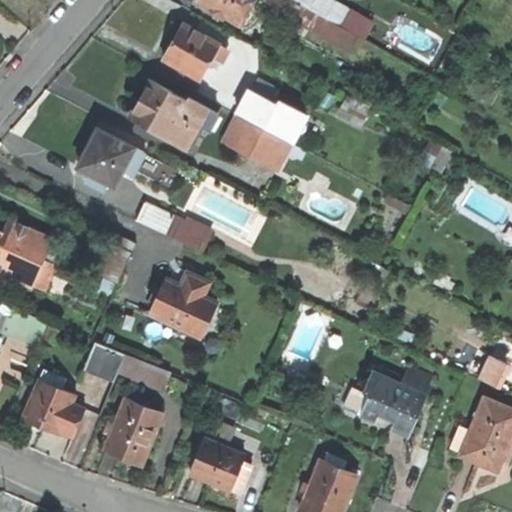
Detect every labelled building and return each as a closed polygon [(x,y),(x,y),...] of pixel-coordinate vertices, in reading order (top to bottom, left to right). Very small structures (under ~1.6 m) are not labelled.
[(225,16),(240,25),(254,0),(197,0),(214,10),(212,13),(223,19),(225,16)] [(342,25),(298,0),(284,0),(279,9),(353,51),(362,37),(342,25)] [(351,9),(336,0),(298,0),(342,25),(351,9)] [(175,79),(195,90),(214,56),(223,62),(231,49),(184,23),(173,42),(165,57),(182,67),(175,79)] [(210,130),(219,113),(191,97),(189,100),(152,79),(142,97),(131,117),(187,149),(201,125),(210,130)] [(297,146),(313,116),(279,99),(278,102),(252,88),(237,115),(297,146)] [(371,133),(382,113),(352,97),(341,117),(371,133)] [(282,174),(297,146),(237,115),(223,144),(282,174)] [(94,184),(105,189),(108,182),(115,185),(125,165),(136,170),(145,153),(99,129),(89,148),(79,167),(98,176),(94,184)] [(423,155),(435,161),(443,146),(432,139),(423,155)] [(308,152),(297,146),(291,156),(303,162),(308,152)] [(450,170),(458,154),(443,146),(435,161),(450,170)] [(413,207),(390,195),(385,204),(408,216),(413,207)] [(175,215),(145,202),(137,220),(167,234),(175,215)] [(0,259),(38,276),(53,242),(11,223),(13,217),(0,211),(0,259)] [(175,215),(167,234),(207,251),(215,233),(175,215)] [(58,269),(94,285),(105,259),(55,237),(53,242),(38,276),(34,285),(48,291),(58,269)] [(202,338),(219,303),(204,296),(211,280),(191,270),(187,277),(183,287),(166,278),(149,313),(202,338)] [(38,344),(48,321),(20,309),(8,332),(38,344)] [(107,367),(120,373),(128,355),(97,341),(85,367),(103,375),(107,367)] [(142,360),(128,355),(120,373),(134,379),(142,360)] [(498,386),(508,364),(491,356),(481,378),(498,386)] [(73,437),(85,409),(72,403),(77,394),(59,386),(64,376),(44,367),(22,417),(39,425),(59,433),(60,431),(73,437)] [(116,381),(120,373),(107,367),(103,375),(116,381)] [(399,433),(409,438),(420,413),(416,411),(424,394),(374,371),(371,378),(362,382),(367,393),(354,387),(344,408),(375,422),(379,414),(395,422),(391,429),(399,433)] [(143,464),(164,416),(143,406),(147,397),(135,392),(131,401),(125,398),(104,447),(124,456),(143,464)] [(428,396),(424,394),(416,411),(420,413),(428,396)] [(511,442),(511,408),(486,398),(460,457),(476,464),(499,473),(511,442)] [(242,497),(253,471),(246,468),(248,462),(243,459),(245,454),(205,437),(190,475),(201,480),(242,497)] [(328,452),(324,461),(336,466),(340,456),(328,452)] [(343,511),(359,476),(336,466),(324,461),(320,460),(299,509),(305,511),(343,511)]
